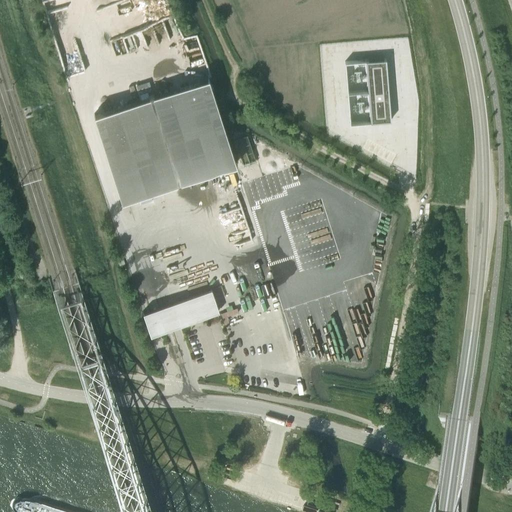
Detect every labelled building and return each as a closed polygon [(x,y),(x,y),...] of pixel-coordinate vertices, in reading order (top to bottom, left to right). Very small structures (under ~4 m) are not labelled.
[(391,120),(386,58),(345,61),(350,123),(391,120)] [(94,114),(121,199),(121,200),(235,163),(208,78),(94,114)] [(173,302),(180,324),(218,311),(211,289),(173,302)] [(241,306),(222,311),(225,323),(244,317),(241,306)] [(158,331),(164,329),(160,315),(154,317),(158,331)]
